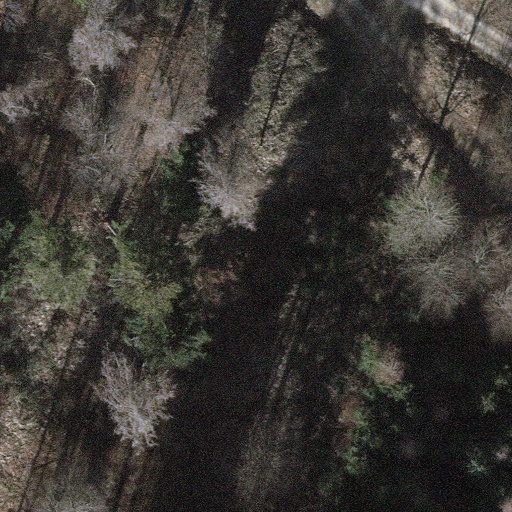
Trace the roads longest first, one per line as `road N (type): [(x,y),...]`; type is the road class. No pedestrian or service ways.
road 1 (track): [(511,193),(352,0)]
road 2 (track): [(511,63),(408,0)]
